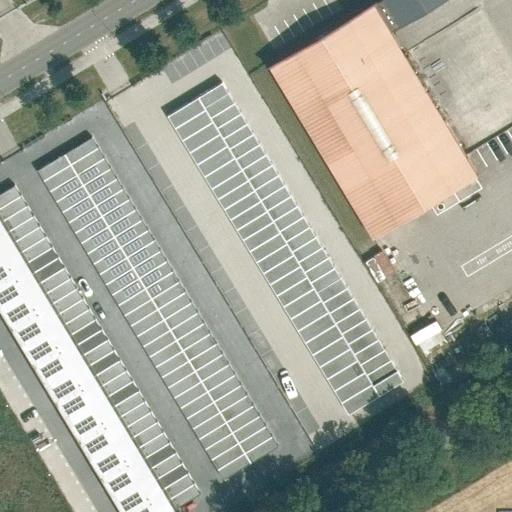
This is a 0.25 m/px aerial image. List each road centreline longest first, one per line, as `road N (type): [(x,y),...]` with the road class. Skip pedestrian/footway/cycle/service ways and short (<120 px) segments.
road 1 (unclassified): [(320,511),(511,397)]
road 2 (tertiary): [(135,0),(0,81)]
